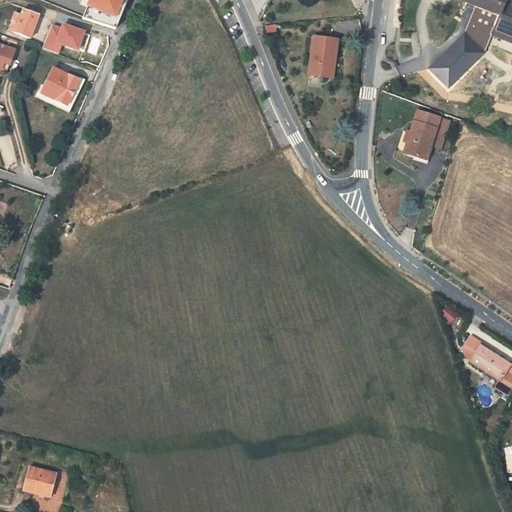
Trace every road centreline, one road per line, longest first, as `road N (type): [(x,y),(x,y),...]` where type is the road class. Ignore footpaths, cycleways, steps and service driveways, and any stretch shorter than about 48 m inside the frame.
road 1 (residential): [(58,193),(140,0)]
road 2 (tertiary): [(236,0),(325,187)]
road 3 (tertiary): [(361,169),(379,0)]
road 4 (tertiary): [(378,237),(511,332)]
road 5 (residential): [(9,318),(58,193)]
